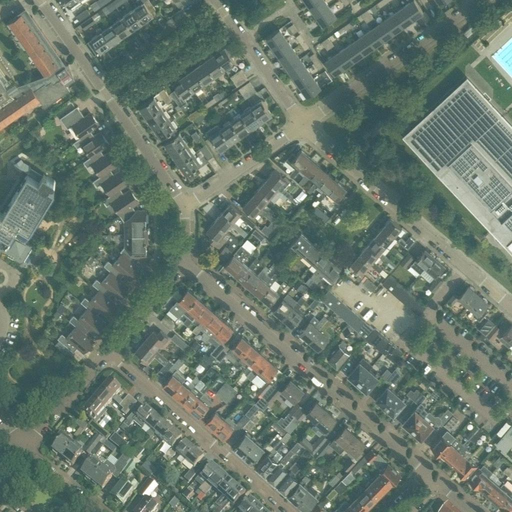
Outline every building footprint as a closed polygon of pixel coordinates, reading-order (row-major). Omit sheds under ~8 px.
[(143,22),(153,15),(151,13),(156,10),(153,6),(150,2),(148,0),(136,0),(140,5),(133,9),(143,22)] [(316,16),(329,6),(324,0),(317,0),(309,6),(316,16)] [(413,19),(423,12),(414,0),(408,0),(410,2),(404,6),(413,19)] [(427,9),(431,6),(426,0),(425,0),(422,2),(427,9)] [(94,11),(101,6),(97,1),(90,5),(94,11)] [(323,26),(336,17),(329,6),(316,16),(323,26)] [(403,26),(413,19),(404,6),(394,13),(403,26)] [(79,21),(90,14),(87,9),(76,16),(79,21)] [(101,17),(106,14),(102,9),(98,12),(101,17)] [(132,30),(143,22),(133,9),(123,17),(132,30)] [(174,21),(186,14),(182,9),(171,16),(174,21)] [(31,18),(25,10),(8,22),(44,75),(18,85),(0,58),(0,138),(5,146),(8,143),(0,131),(0,127),(40,99),(45,106),(70,89),(65,81),(69,78),(67,76),(68,75),(72,73),(68,64),(65,65),(32,17),(31,18)] [(377,25),(373,18),(367,10),(364,12),(370,21),(383,40),(393,33),(384,20),(377,25)] [(374,47),(383,40),(370,21),(364,12),(361,15),(371,29),(364,34),(374,47)] [(393,33),(403,26),(394,13),(384,20),(393,33)] [(85,29),(95,21),(92,16),(81,24),(85,29)] [(122,37),(132,30),(123,17),(113,24),(122,37)] [(347,30),(353,26),(351,22),(345,26),(347,30)] [(112,44),(122,37),(113,24),(102,31),(112,44)] [(293,34),(297,31),(293,24),(289,27),(293,34)] [(340,35),(347,30),(345,26),(338,31),(340,35)] [(101,52),(112,44),(102,31),(99,27),(95,30),(98,34),(91,39),(92,40),(87,44),(86,42),(86,43),(95,56),(95,55),(95,54),(100,51),(101,52)] [(273,48),(286,39),(279,28),(266,38),(273,48)] [(300,43),(304,41),(300,34),(295,37),(300,43)] [(364,54),(374,47),(364,34),(354,40),(364,54)] [(330,48),(334,46),(328,38),(325,40),(330,48)] [(280,58),(293,49),(286,39),(273,48),(280,58)] [(327,50),(330,48),(325,40),(322,43),(327,50)] [(354,61),(364,54),(354,40),(344,47),(354,61)] [(304,50),(308,47),(309,47),(304,41),(300,43),(304,50)] [(225,69),(235,62),(225,47),(214,54),(225,69)] [(344,68),(354,61),(344,47),(335,54),(344,68)] [(287,68),(300,58),(293,49),(280,58),(287,68)] [(214,76),(225,69),(214,54),(204,61),(214,76)] [(314,63),(318,60),(314,54),(309,56),(314,63)] [(334,74),(344,68),(335,54),(325,61),(334,74)] [(294,77),(307,68),(300,58),(287,68),(294,77)] [(318,70),(323,67),(318,60),(314,63),(318,70)] [(204,83),(214,76),(204,61),(194,68),(204,83)] [(194,90),(204,83),(194,68),(184,75),(194,90)] [(300,87),(314,78),(307,68),(294,77),(300,87)] [(233,82),(245,74),(241,69),(230,77),(233,82)] [(237,87),(248,79),(245,74),(233,82),(237,87)] [(328,83),(332,80),(327,74),(323,76),(328,83)] [(181,108),(188,103),(184,97),(194,90),(184,75),(173,83),(177,88),(170,93),(178,104),(181,108)] [(307,97),(321,88),(314,78),(300,87),(307,97)] [(511,129),(465,78),(403,135),(511,253),(511,129)] [(242,95),(253,87),(249,82),(239,89),(242,95)] [(246,99),(256,92),(253,87),(242,95),(246,99)] [(167,103),(171,100),(164,89),(159,93),(167,103)] [(221,107),(231,100),(229,96),(218,104),(221,107)] [(147,117),(161,107),(154,97),(139,107),(147,117)] [(214,98),(209,101),(204,105),(206,108),(211,105),(216,101),(214,98)] [(261,122),(272,114),(261,100),(251,107),(261,122)] [(84,117),(77,106),(60,118),(67,129),(72,126),(81,137),(81,138),(90,131),(100,125),(93,116),(87,115),(84,117)] [(154,128),(169,117),(161,107),(147,117),(154,128)] [(251,129),(261,122),(251,107),(241,114),(251,129)] [(195,118),(198,122),(201,120),(206,117),(203,112),(195,118)] [(169,117),(154,128),(161,138),(164,136),(168,141),(178,133),(175,129),(176,128),(171,121),(175,118),(173,114),(169,117)] [(241,136),(251,129),(241,114),(231,121),(241,136)] [(231,143),(241,136),(231,121),(220,128),(231,143)] [(215,154),(231,143),(220,128),(217,123),(206,131),(210,137),(205,140),(215,154)] [(378,128),(371,135),(377,142),(385,135),(378,128)] [(94,136),(90,131),(81,138),(81,137),(73,143),(77,148),(82,145),(90,157),(100,150),(109,144),(103,135),(97,134),(94,136)] [(172,154),(187,143),(179,133),(178,133),(168,141),(164,143),(172,154)] [(43,175),(22,162),(8,143),(5,146),(16,162),(13,164),(16,168),(20,171),(22,168),(29,172),(27,174),(3,214),(0,212),(0,250),(18,262),(20,262),(21,262),(23,262),(24,261),(37,239),(37,238),(37,236),(36,235),(30,231),(55,191),(49,188),(50,186),(51,186),(52,186),(54,186),(55,184),(55,182),(54,180),(43,174),(43,175)] [(179,164),(194,153),(187,143),(172,154),(179,164)] [(208,159),(213,156),(205,145),(200,149),(208,159)] [(292,153),(285,161),(295,169),(289,175),(292,178),(300,169),(310,157),(304,151),(301,149),(296,156),(292,153)] [(103,155),(100,150),(90,157),(83,162),(87,167),(92,164),(100,176),(110,169),(110,170),(119,163),(113,154),(107,153),(103,155)] [(186,174),(201,164),(194,153),(179,164),(186,174)] [(306,174),(298,183),(302,186),(304,184),(305,182),(309,177),(320,165),(310,157),(300,169),(304,172),(306,174)] [(315,182),(307,191),(311,194),(318,185),(328,173),(320,165),(309,177),(315,182)] [(113,174),(110,170),(110,169),(100,176),(93,181),(97,187),(102,183),(110,195),(120,189),(129,182),(123,173),(116,172),(113,174)] [(274,170),(266,179),(287,197),(291,201),(294,199),(292,195),(284,188),(290,181),(285,176),(283,178),(274,170)] [(324,190),(316,199),(320,202),(325,196),(338,181),(328,173),(318,185),(324,190)] [(284,200),(287,197),(266,179),(258,188),(270,198),(274,202),(279,197),(284,200)] [(338,181),(325,196),(330,201),(334,204),(338,207),(347,198),(343,194),(347,189),(338,181)] [(271,215),(274,212),(269,208),(265,204),(270,198),(258,188),(250,197),(267,211),(271,215)] [(123,194),(120,189),(110,195),(102,200),(106,206),(111,202),(120,215),(132,206),(132,207),(139,202),(132,193),(126,191),(123,194)] [(281,224),(271,215),(267,211),(250,197),(242,206),(254,217),(257,213),(262,217),(264,215),(272,222),(267,227),(265,225),(261,230),(269,238),(281,224)] [(230,202),(222,212),(234,222),(239,216),(247,224),(251,221),(242,213),(230,202)] [(136,211),(132,207),(132,206),(120,215),(119,215),(125,223),(125,234),(147,234),(147,227),(146,227),(145,210),(137,210),(136,211)] [(222,212),(214,221),(226,231),(231,225),(245,237),(248,234),(239,226),(234,222),(222,212)] [(393,238),(402,228),(390,218),(381,228),(393,238)] [(214,221),(206,230),(211,235),(208,239),(219,249),(227,240),(231,243),(227,248),(225,246),(218,254),(225,260),(232,252),(240,243),(231,235),(226,231),(214,221)] [(385,247),(393,238),(381,228),(374,237),(385,247)] [(255,229),(252,233),(261,241),(264,237),(255,229)] [(294,229),(283,241),(289,246),(290,244),(298,251),(292,258),(293,260),(292,261),(292,262),(289,266),(292,268),(295,264),(299,260),(304,256),(303,255),(313,244),(300,233),(300,234),(294,229)] [(146,258),(146,241),(148,241),(147,234),(125,234),(125,246),(120,251),(122,253),(132,261),(136,257),(137,258),(146,258)] [(408,250),(415,241),(410,236),(405,242),(401,238),(398,242),(408,250)] [(391,267),(394,264),(381,253),(385,247),(374,237),(366,246),(378,256),(391,267)] [(313,244),(303,255),(304,256),(312,263),(322,252),(313,244)] [(233,274),(243,262),(251,253),(241,245),(224,266),(233,274)] [(275,255),(279,250),(273,245),(269,249),(275,255)] [(380,273),(382,269),(373,262),(378,256),(366,246),(358,255),(370,265),(380,273)] [(416,259),(412,264),(421,273),(426,268),(435,257),(434,256),(435,255),(431,251),(430,252),(425,248),(416,259)] [(322,252),(312,263),(318,268),(321,271),(331,259),(322,252)] [(132,261),(122,253),(113,264),(108,260),(104,265),(111,271),(119,278),(120,278),(123,274),(126,276),(133,276),(140,267),(132,261)] [(405,267),(414,257),(409,253),(400,263),(405,267)] [(362,274),(370,265),(358,255),(350,264),(351,265),(355,268),(362,274)] [(91,256),(86,261),(90,264),(95,259),(91,256)] [(435,257),(426,268),(435,276),(445,265),(440,261),(441,260),(437,256),(436,258),(435,257)] [(252,270),(260,261),(256,258),(248,267),(243,262),(233,274),(242,282),(252,270)] [(321,271),(313,280),(315,282),(317,283),(323,276),(332,284),(340,274),(337,272),(341,268),(331,259),(321,271)] [(292,268),(290,270),(293,273),(298,267),(299,267),(303,263),(299,260),(295,264),(292,268)] [(265,273),(269,269),(265,266),(257,275),(252,270),(242,282),(251,290),(265,273)] [(318,268),(310,277),(313,280),(321,271),(318,268)] [(275,281),(281,274),(277,270),(271,278),(265,273),(251,290),(260,297),(270,286),(275,281)] [(119,278),(111,271),(101,282),(97,278),(92,283),(99,289),(108,297),(108,296),(112,292),(115,294),(121,294),(128,286),(120,278),(119,278)] [(386,288),(395,279),(390,275),(382,284),(386,288)] [(434,292),(443,281),(438,277),(429,288),(434,292)] [(373,291),(377,287),(367,278),(363,283),(373,291)] [(391,292),(399,283),(395,279),(386,288),(391,292)] [(298,280),(293,286),(299,291),(304,285),(298,280)] [(270,286),(260,297),(269,306),(281,292),(284,294),(290,286),(284,281),(280,285),(275,281),(270,286)] [(396,296),(404,287),(399,283),(391,292),(396,296)] [(468,285),(458,296),(459,297),(459,299),(461,302),(464,301),(468,305),(478,294),(473,290),(474,289),(470,286),(469,287),(468,285)] [(400,300),(408,291),(407,290),(404,287),(396,296),(400,300)] [(108,297),(99,289),(89,300),(85,296),(80,302),(87,307),(96,315),(96,314),(100,310),(103,313),(109,312),(117,304),(108,296),(108,297)] [(183,313),(197,297),(187,289),(169,310),(178,318),(183,313)] [(326,304),(333,295),(329,290),(321,299),(326,304)] [(405,304),(413,295),(410,293),(408,291),(400,300),(405,304)] [(478,294),(468,305),(471,308),(477,313),(474,317),(478,321),(486,312),(486,310),(485,308),(483,307),(487,302),(486,302),(487,301),(483,297),(482,298),(478,294)] [(330,307),(338,298),(333,295),(326,304),(330,307)] [(409,308),(417,299),(413,295),(405,304),(409,308)] [(451,306),(458,299),(454,295),(447,302),(451,306)] [(187,326),(196,316),(205,305),(197,297),(183,313),(188,317),(183,323),(187,326)] [(297,302),(301,305),(305,300),(301,297),(297,302)] [(283,319),(293,307),(283,298),(273,310),(283,319)] [(334,311),(342,302),(338,298),(330,307),(334,311)] [(414,313),(422,303),(417,299),(409,308),(414,313)] [(302,314),(304,312),(299,307),(301,305),(297,302),(293,307),(283,319),(292,327),(302,314)] [(339,315),(347,306),(342,302),(334,311),(339,315)] [(418,316),(426,307),(422,303),(414,313),(418,316)] [(201,329),(215,313),(205,305),(196,316),(202,321),(198,326),(197,325),(192,330),(196,334),(201,329)] [(344,319),(351,310),(347,306),(339,315),(344,319)] [(87,307),(78,318),(73,314),(69,320),(76,325),(85,333),(89,328),(91,331),(98,330),(105,322),(96,314),(96,315),(87,307)] [(348,323),(356,314),(351,310),(344,319),(348,323)] [(206,343),(211,337),(210,336),(224,321),(215,313),(201,329),(204,332),(202,335),(204,336),(201,339),(206,343)] [(353,327),(361,318),(356,314),(348,323),(353,327)] [(309,342),(328,319),(324,315),(319,321),(314,316),(310,321),(299,333),(309,342)] [(171,330),(175,325),(165,316),(160,321),(171,330)] [(357,331),(365,322),(361,318),(353,327),(357,331)] [(318,349),(329,337),(331,335),(325,330),(332,322),(328,319),(309,342),(318,349)] [(486,336),(494,326),(487,320),(479,330),(486,336)] [(215,358),(226,345),(222,342),(223,340),(233,329),(224,321),(210,336),(211,337),(219,344),(211,354),(215,358)] [(362,335),(370,326),(365,322),(357,331),(362,335)] [(342,330),(344,332),(343,332),(347,337),(353,332),(352,330),(354,328),(348,324),(342,330)] [(509,348),(511,344),(511,324),(503,335),(499,340),(509,348)] [(76,325),(66,336),(62,333),(57,338),(73,351),(77,346),(80,349),(86,348),(93,340),(85,333),(76,325)] [(501,329),(496,325),(495,326),(494,326),(486,336),(491,340),(501,329)] [(374,330),(370,326),(362,335),(366,339),(374,330)] [(366,339),(371,343),(380,332),(375,328),(374,330),(366,339)] [(145,339),(144,340),(155,349),(164,339),(165,341),(168,337),(160,330),(157,334),(153,330),(149,335),(147,333),(144,337),(145,339)] [(371,343),(376,347),(385,336),(380,332),(371,343)] [(185,351),(189,346),(175,334),(171,338),(185,351)] [(237,360),(251,344),(241,336),(230,349),(231,349),(228,352),(237,360)] [(376,347),(380,351),(389,340),(385,336),(376,347)] [(168,360),(155,349),(144,340),(140,344),(139,343),(136,347),(137,348),(136,349),(141,354),(139,357),(147,365),(154,356),(164,365),(157,373),(162,377),(163,376),(174,363),(169,359),(168,360)] [(191,346),(196,351),(201,345),(196,340),(191,346)] [(340,343),(327,357),(333,362),(333,363),(335,365),(337,365),(338,366),(350,353),(344,348),(345,347),(347,344),(342,340),(340,343)] [(389,340),(380,351),(385,355),(394,344),(389,340)] [(244,370),(250,363),(260,352),(251,344),(237,360),(233,365),(237,369),(239,366),(244,370)] [(385,355),(390,359),(399,348),(394,344),(385,355)] [(220,362),(228,352),(231,349),(230,349),(226,345),(215,358),(220,362)] [(399,348),(390,359),(394,363),(403,352),(399,348)] [(259,371),(269,360),(260,352),(250,363),(259,371)] [(172,393),(185,378),(177,370),(185,360),(180,356),(174,363),(163,376),(167,379),(162,385),(172,393)] [(203,358),(199,363),(205,368),(209,363),(203,358)] [(358,384),(370,370),(364,365),(366,363),(362,359),(348,375),(358,384)] [(278,368),(269,360),(259,371),(257,374),(266,382),(267,381),(269,379),(278,368)] [(210,367),(207,371),(211,375),(215,371),(210,367)] [(389,385),(376,400),(385,407),(396,394),(391,389),(397,383),(395,381),(400,375),(400,371),(395,368),(384,380),(389,385)] [(380,375),(385,379),(391,372),(386,368),(380,375)] [(375,375),(370,370),(358,384),(367,392),(381,376),(377,372),(375,375)] [(251,371),(246,376),(251,380),(255,375),(251,371)] [(194,385),(199,380),(195,377),(191,382),(185,378),(172,393),(181,401),(194,385)] [(278,378),(262,396),(270,403),(281,390),(288,396),(284,400),(290,406),(304,390),(302,389),(303,388),(298,384),(298,385),(291,379),(286,384),(278,378)] [(101,390),(112,400),(119,406),(120,406),(124,409),(133,399),(129,395),(123,402),(115,396),(121,390),(109,380),(108,382),(107,381),(104,385),(105,386),(101,390)] [(220,398),(231,386),(226,381),(216,393),(220,398)] [(260,397),(272,385),(267,381),(266,382),(256,393),(260,397)] [(181,401),(190,409),(203,393),(209,386),(206,383),(200,390),(194,385),(181,401)] [(227,403),(237,391),(233,387),(222,399),(227,403)] [(421,393),(417,389),(414,392),(411,389),(407,394),(414,401),(421,393)] [(97,395),(93,400),(104,410),(104,409),(112,400),(101,390),(100,391),(99,390),(95,394),(97,395)] [(213,401),(203,393),(190,409),(199,417),(213,401)] [(426,397),(421,393),(414,401),(419,405),(421,403),(423,401),(426,397)] [(402,398),(396,394),(385,407),(394,415),(407,399),(404,396),(402,398)] [(126,415),(137,402),(133,399),(124,409),(122,412),(126,415)] [(107,412),(104,409),(104,410),(93,400),(92,401),(91,400),(87,404),(89,405),(85,410),(91,415),(89,418),(93,421),(88,426),(106,441),(111,436),(97,424),(107,412)] [(316,401),(306,413),(316,421),(326,410),(321,406),(321,404),(319,402),(317,402),(316,401)] [(297,414),(301,409),(303,407),(297,402),(289,412),(295,417),(297,414)] [(416,407),(402,423),(412,432),(425,417),(428,413),(423,408),(425,406),(421,403),(419,405),(417,408),(416,407)] [(143,410),(139,407),(123,425),(128,429),(134,422),(142,430),(145,426),(155,415),(146,407),(143,410)] [(301,419),(306,413),(301,409),(297,414),(301,419)] [(425,417),(412,432),(421,440),(435,424),(436,425),(440,424),(441,426),(452,413),(448,409),(440,418),(438,416),(434,417),(429,412),(428,413),(425,417)] [(331,414),(326,410),(316,421),(313,425),(312,427),(316,430),(317,428),(323,433),(336,419),(335,418),(335,416),(332,414),(331,414)] [(215,431),(224,419),(215,411),(205,422),(215,431)] [(233,437),(250,418),(245,414),(236,424),(227,416),(224,419),(215,431),(224,439),(228,434),(233,437)] [(150,438),(154,434),(164,423),(155,415),(145,426),(151,431),(147,435),(150,438)] [(247,431),(258,419),(253,415),(243,427),(247,431)] [(449,430),(457,421),(453,416),(444,426),(449,430)] [(77,439),(84,431),(87,426),(78,419),(75,424),(80,428),(74,436),(77,439)] [(271,424),(283,434),(286,430),(274,420),(271,424)] [(506,421),(496,432),(500,436),(510,424),(506,421)] [(307,432),(312,427),(313,425),(309,422),(303,428),(307,432)] [(163,442),(172,431),(164,423),(154,434),(163,442)] [(511,426),(510,424),(494,443),(503,450),(511,440),(511,426)] [(332,442),(327,438),(321,445),(326,450),(330,445),(340,453),(341,450),(345,446),(355,435),(350,430),(350,429),(348,427),(347,427),(345,426),(335,437),(332,442)] [(476,440),(483,431),(479,428),(473,434),(472,435),(472,436),(476,440)] [(172,450),(182,439),(172,431),(163,442),(172,450)] [(62,459),(71,447),(74,443),(60,432),(59,433),(58,433),(55,437),(56,437),(51,443),(55,446),(52,451),(53,451),(52,453),(56,456),(58,455),(62,459)] [(470,432),(464,438),(468,441),(472,436),(472,435),(473,434),(470,432)] [(239,452),(242,454),(256,439),(252,436),(251,437),(246,433),(233,447),(234,448),(234,449),(237,452),(239,452)] [(321,445),(327,438),(322,434),(316,441),(321,445)] [(89,455),(102,439),(97,435),(84,452),(89,455)] [(115,435),(109,441),(122,452),(127,446),(115,435)] [(270,451),(280,439),(276,435),(265,447),(270,451)] [(360,439),(355,435),(345,446),(350,450),(348,454),(353,458),(365,443),(364,442),(364,441),(362,439),(360,439)] [(447,440),(441,435),(430,447),(439,455),(452,441),(448,438),(447,440)] [(455,438),(452,441),(439,455),(448,463),(464,445),(460,442),(455,438)] [(256,439),(242,454),(246,458),(246,460),(249,462),(250,462),(251,463),(264,448),(258,443),(259,442),(256,439)] [(280,439),(256,467),(260,471),(260,472),(263,475),(265,475),(278,461),(273,457),(285,443),(280,439)] [(181,465),(185,461),(194,450),(186,442),(176,453),(181,457),(177,462),(181,465)] [(295,452),(296,450),(301,445),(297,442),(291,448),(267,476),(270,479),(270,481),(273,483),(274,483),(275,484),(287,470),(282,466),(295,452)] [(96,457),(104,446),(100,443),(91,453),(96,457)] [(457,471),(468,458),(473,453),(464,445),(448,463),(457,471)] [(140,455),(144,451),(138,446),(135,450),(140,455)] [(81,455),(71,447),(62,459),(66,462),(66,463),(69,466),(71,466),(72,467),(81,455)] [(371,449),(365,455),(369,459),(369,460),(371,462),(376,467),(380,464),(383,467),(380,470),(393,483),(401,475),(388,462),(388,463),(378,453),(377,454),(371,449)] [(137,459),(140,455),(135,450),(131,454),(137,459)] [(189,483),(200,470),(196,467),(204,458),(194,450),(185,461),(193,468),(184,479),(189,483)] [(172,459),(175,455),(170,451),(167,455),(172,459)] [(168,463),(172,459),(167,455),(163,459),(168,463)] [(369,459),(365,455),(357,464),(361,467),(368,459),(369,460),(369,459)] [(106,464),(91,482),(92,483),(96,487),(97,486),(102,490),(112,477),(117,482),(124,474),(132,463),(124,456),(118,463),(111,457),(107,462),(106,463),(106,464)] [(94,458),(81,474),(86,478),(85,478),(90,482),(90,481),(91,482),(106,464),(106,463),(100,459),(99,461),(94,458)] [(347,470),(355,462),(351,458),(343,466),(347,470)] [(467,479),(478,466),(468,458),(457,471),(467,479)] [(296,461),(290,467),(289,468),(291,470),(277,485),(281,489),(281,490),(284,493),(285,493),(286,493),(298,480),(293,475),(301,466),(296,461)] [(319,461),(314,467),(322,474),(327,468),(319,461)] [(132,463),(124,474),(128,477),(137,465),(133,462),(132,463)] [(354,474),(361,467),(357,464),(351,471),(354,474)] [(468,480),(479,489),(489,476),(492,473),(483,465),(480,468),(479,467),(468,480)] [(206,483),(199,490),(202,493),(220,473),(217,470),(217,469),(214,467),(213,467),(212,466),(201,479),(206,483)] [(508,475),(511,471),(511,470),(507,466),(503,471),(508,475)] [(160,467),(152,477),(156,480),(164,471),(160,467)] [(389,488),(393,483),(380,470),(379,471),(380,472),(373,479),(385,491),(388,487),(389,488)] [(350,472),(342,480),(347,485),(355,477),(350,472)] [(224,476),(220,473),(202,493),(198,498),(201,501),(212,489),(217,493),(228,480),(227,479),(227,478),(225,476),(224,476)] [(332,486),(339,478),(335,474),(328,482),(332,486)] [(297,503),(309,490),(303,485),(309,478),(305,475),(287,495),(292,499),(292,500),(295,503),(296,503),(297,503)] [(489,498),(500,485),(489,476),(479,489),(489,498)] [(382,494),(385,491),(373,479),(365,487),(377,499),(382,494)] [(145,501),(135,511),(155,511),(158,508),(148,500),(158,488),(149,480),(137,494),(145,501)] [(222,497),(215,505),(218,507),(236,487),(233,484),(233,483),(230,481),(229,481),(228,480),(217,493),(222,497)] [(349,487),(347,485),(342,480),(334,488),(338,492),(341,494),(349,487)] [(137,487),(131,483),(128,487),(123,483),(111,497),(123,506),(137,487)] [(511,492),(511,490),(504,483),(501,486),(500,485),(489,498),(499,507),(511,492)] [(214,511),(222,511),(230,504),(234,508),(245,495),(244,494),(244,493),(242,491),(241,491),(236,487),(214,511)] [(377,499),(365,487),(357,495),(369,507),(372,503),(373,504),(377,499)] [(189,488),(181,496),(186,500),(193,492),(189,488)] [(334,488),(326,496),(331,500),(338,492),(334,488)] [(309,490),(297,503),(297,504),(297,505),(300,508),(302,507),(305,511),(320,495),(316,491),(314,494),(309,490)] [(505,511),(511,511),(511,492),(499,507),(505,511)] [(366,510),(369,507),(357,495),(349,503),(358,511),(364,511),(366,511),(366,510)] [(253,511),(258,507),(254,503),(254,502),(252,500),(251,500),(250,499),(238,511),(253,511)] [(358,511),(349,503),(346,500),(338,508),(342,511),(358,511)]
